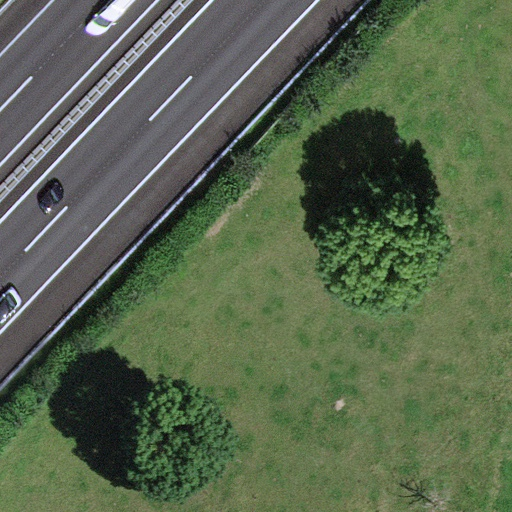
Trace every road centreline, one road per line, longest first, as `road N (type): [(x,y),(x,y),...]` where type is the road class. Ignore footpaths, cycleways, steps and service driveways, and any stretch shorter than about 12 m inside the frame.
road 1 (motorway): [(0,278),(265,0)]
road 2 (motorway): [(106,0),(0,110)]
